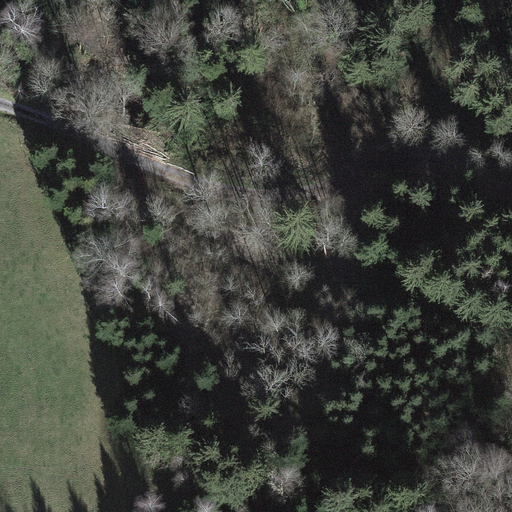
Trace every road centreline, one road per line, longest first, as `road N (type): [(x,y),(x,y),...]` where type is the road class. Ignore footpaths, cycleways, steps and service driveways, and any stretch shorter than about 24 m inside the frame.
road 1 (track): [(511,196),(452,160),(373,164),(291,202),(216,193),(0,102)]
road 2 (track): [(144,164),(164,200),(247,252),(323,275),(379,274),(511,333)]
